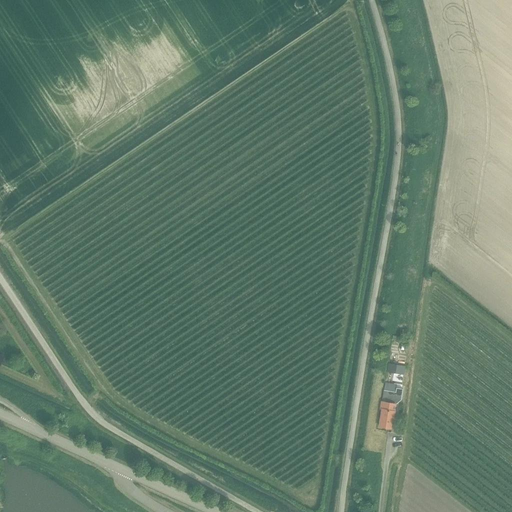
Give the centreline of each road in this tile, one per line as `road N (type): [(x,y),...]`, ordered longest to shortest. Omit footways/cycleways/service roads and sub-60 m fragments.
road 1 (unclassified): [(371,0),(396,102),(397,167),(341,511)]
road 2 (unclassified): [(257,511),(103,423),(0,278)]
road 3 (tertiary): [(120,469),(0,414)]
